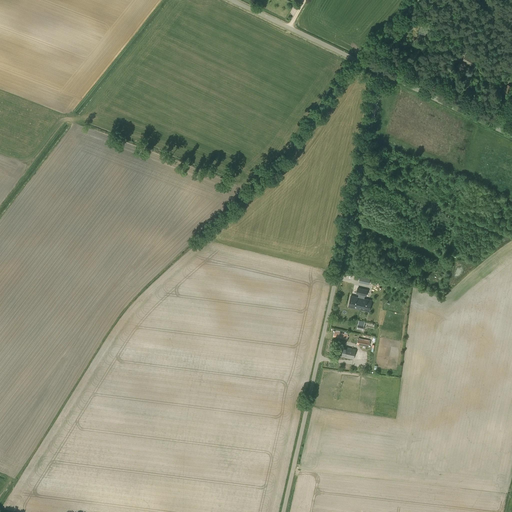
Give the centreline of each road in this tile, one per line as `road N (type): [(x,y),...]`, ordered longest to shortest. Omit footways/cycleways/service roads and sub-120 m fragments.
road 1 (unclassified): [(284,511),(383,73)]
road 2 (tertiary): [(383,73),(230,0)]
road 3 (tertiary): [(511,136),(383,73)]
